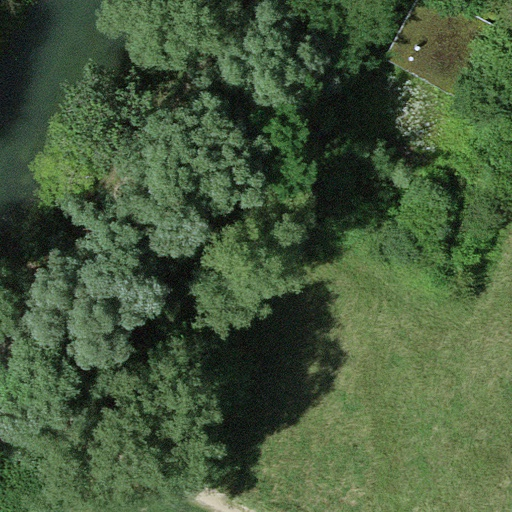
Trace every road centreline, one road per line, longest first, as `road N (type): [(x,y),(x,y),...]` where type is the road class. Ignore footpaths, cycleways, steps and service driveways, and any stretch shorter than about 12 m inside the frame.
road 1 (track): [(0,418),(244,0)]
road 2 (track): [(0,378),(237,511)]
